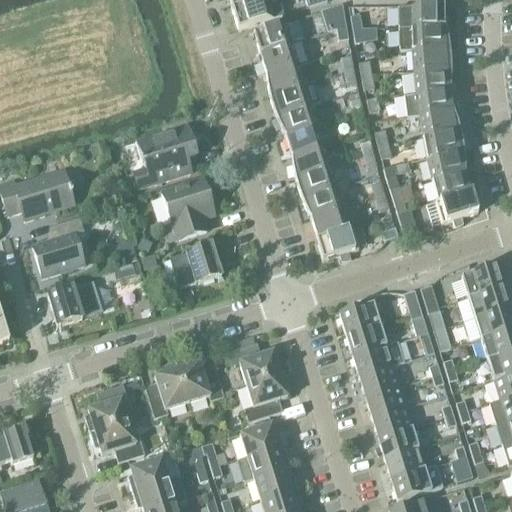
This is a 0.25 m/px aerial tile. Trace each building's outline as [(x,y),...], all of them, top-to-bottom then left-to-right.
[(219,0),(227,0),(231,11),(267,0),(266,0),(219,0)] [(267,0),(231,11),(237,33),(273,22),(283,18),(277,0),(267,0)] [(325,0),(303,0),(307,11),(327,4),(325,0)] [(320,15),(326,35),(335,32),(345,30),(341,8),(320,15)] [(397,10),(398,34),(443,30),(443,9),(397,10)] [(349,20),(352,38),(362,36),(359,18),(349,20)] [(253,36),(259,57),(291,47),(285,26),(253,36)] [(335,32),(326,35),(327,36),(335,33),(337,45),(347,43),(345,30),(335,32)] [(399,55),(411,55),(448,51),(447,44),(445,37),(443,30),(398,34),(399,55)] [(362,36),(352,38),(354,47),(364,46),(362,36)] [(259,57),(265,77),(266,77),(298,68),(291,47),(259,57)] [(411,55),(413,75),(450,72),(449,65),(449,58),(448,51),(411,55)] [(340,61),(343,76),(351,73),(353,73),(350,59),(340,61)] [(357,67),(360,80),(370,78),(367,65),(357,67)] [(267,92),(269,99),(304,88),(298,68),(266,77),(265,77),(266,84),(267,92)] [(413,75),(415,98),(448,93),(449,94),(449,87),(450,79),(450,72),(413,75)] [(351,73),(343,76),(345,88),(355,87),(353,73),(351,73)] [(370,78),(360,80),(363,94),(373,92),(370,78)] [(273,113),(275,120),(311,109),(304,88),(269,99),(270,106),(273,113)] [(406,121),(418,120),(451,114),(452,113),(449,94),(448,93),(415,98),(403,100),(406,121)] [(365,103),(368,117),(378,115),(375,101),(365,103)] [(349,104),(352,118),(362,115),(359,102),(349,104)] [(281,134),(285,140),(317,130),(311,109),(275,120),(278,127),(281,134)] [(418,120),(422,141),(458,134),(456,127),(454,120),(452,113),(451,114),(418,120)] [(362,115),(352,118),(356,131),(365,129),(362,115)] [(285,140),(291,160),(323,150),(321,141),(326,140),(323,128),(317,130),(285,140)] [(142,164),(141,165),(142,168),(143,168),(145,173),(132,177),(137,193),(190,176),(186,163),(195,160),(186,130),(151,141),(151,142),(137,146),(142,164)] [(373,136),(376,149),(386,147),(383,134),(373,136)] [(422,141),(426,162),(462,155),(461,148),(460,141),(458,134),(422,141)] [(359,147),(363,160),(372,157),(369,144),(359,147)] [(386,147),(376,149),(380,163),(390,160),(386,147)] [(293,174),(294,182),(330,170),(323,150),(291,160),(291,167),(293,174)] [(426,162),(431,184),(463,176),(464,176),(464,169),(463,162),(462,155),(426,162)] [(372,157),(363,160),(366,173),(376,171),(372,157)] [(298,196),(301,203),(336,192),(330,170),(294,182),(296,189),(298,196)] [(73,209),(72,206),(69,196),(71,196),(70,191),(67,192),(62,175),(61,175),(62,176),(14,191),(12,185),(0,188),(0,198),(7,220),(20,216),(23,225),(24,225),(23,223),(72,208),(72,209),(73,209)] [(431,184),(436,204),(436,205),(469,196),(469,195),(464,176),(463,176),(431,184)] [(384,181),(388,194),(398,191),(394,178),(384,181)] [(209,220),(198,184),(160,196),(171,232),(174,231),(178,243),(206,235),(202,222),(209,220)] [(370,189),(374,203),(384,200),(380,186),(370,189)] [(398,191),(388,194),(393,207),(402,204),(400,198),(410,195),(408,188),(398,191)] [(307,216),(310,223),(343,213),(336,192),(301,203),(304,210),(307,216)] [(436,205),(436,204),(434,205),(441,227),(451,224),(454,232),(456,231),(458,230),(461,229),(459,222),(477,216),(470,195),(469,195),(469,196),(436,205)] [(384,200),(374,203),(378,215),(388,212),(384,200)] [(395,215),(400,230),(403,239),(416,235),(409,211),(395,215)] [(310,223),(317,242),(317,243),(349,233),(349,232),(343,213),(310,223)] [(31,250),(41,282),(83,269),(74,237),(83,235),(79,221),(47,231),(51,244),(31,250)] [(381,236),(384,245),(397,241),(394,231),(381,236)] [(317,243),(317,242),(315,243),(322,264),(340,259),(342,266),(345,265),(349,265),(350,264),(347,256),(358,253),(351,232),(349,232),(349,233),(317,243)] [(125,244),(119,257),(127,261),(133,249),(125,244)] [(217,284),(224,282),(220,271),(217,272),(210,248),(185,256),(185,258),(170,263),(178,290),(194,285),(194,288),(217,281),(217,284)] [(140,264),(143,273),(156,269),(153,260),(140,264)] [(112,273),(115,282),(124,280),(125,285),(142,280),(138,265),(112,273)] [(460,280),(467,301),(501,291),(495,269),(460,280)] [(245,278),(247,288),(257,285),(254,275),(245,278)] [(81,321),(100,315),(92,288),(72,293),(71,291),(46,299),(54,323),(51,324),(54,335),(60,333),(59,330),(81,323),(81,321)] [(419,292),(427,318),(438,315),(430,289),(419,292)] [(467,301),(473,322),(508,311),(501,291),(467,301)] [(410,324),(421,320),(413,294),(402,298),(410,324)] [(338,318),(345,339),(379,329),(372,307),(338,318)] [(473,322),(480,343),(511,332),(511,325),(508,311),(473,322)] [(0,348),(8,346),(6,339),(7,338),(0,317),(0,348)] [(418,340),(427,337),(424,328),(421,320),(410,324),(416,340),(418,340)] [(429,326),(432,336),(441,333),(438,323),(429,326)] [(345,339),(351,360),(386,349),(379,329),(345,339)] [(511,332),(480,343),(486,363),(511,355),(511,332)] [(441,333),(432,336),(435,346),(444,343),(441,333)] [(427,337),(418,340),(424,359),(433,356),(427,337)] [(252,339),(230,346),(233,355),(254,348),(252,339)] [(358,381),(392,370),(403,366),(397,346),(386,349),(351,360),(358,381)] [(238,368),(245,389),(284,377),(281,367),(276,367),(273,356),(260,359),(256,348),(254,348),(233,355),(230,356),(234,369),(238,368)] [(511,355),(486,363),(493,384),(511,377),(511,355)] [(442,366),(445,376),(454,374),(451,363),(442,366)] [(213,369),(201,373),(199,366),(187,370),(184,365),(165,371),(165,376),(153,380),(155,387),(143,391),(153,422),(167,418),(165,414),(208,400),(209,405),(223,401),(213,369)] [(428,370),(431,381),(440,378),(436,368),(428,370)] [(358,381),(364,401),(398,391),(392,370),(358,381)] [(454,374),(445,376),(448,386),(457,383),(454,374)] [(284,377),(245,389),(252,410),(243,413),(247,426),(281,416),(277,404),(287,401),(283,389),(287,386),(284,377)] [(511,377),(493,384),(499,404),(511,400),(511,377)] [(440,378),(431,381),(434,390),(443,388),(440,378)] [(232,392),(230,387),(225,384),(219,386),(222,395),(232,392)] [(86,428),(89,438),(128,426),(121,404),(126,403),(122,389),(96,397),(100,409),(87,413),(90,425),(86,428)] [(364,401),(370,422),(405,411),(398,391),(364,401)] [(488,408),(495,428),(511,423),(511,400),(499,404),(488,408)] [(455,407),(458,418),(466,415),(463,405),(455,407)] [(440,412),(444,422),(452,419),(449,409),(440,412)] [(370,422),(377,442),(411,432),(405,411),(370,422)] [(466,415),(458,418),(461,427),(469,425),(466,415)] [(452,419),(444,422),(447,432),(455,429),(452,419)] [(511,423),(495,428),(501,449),(511,445),(511,423)] [(128,426),(89,438),(92,447),(97,447),(101,459),(114,455),(117,467),(143,459),(139,445),(135,447),(128,426)] [(25,440),(28,439),(25,428),(19,430),(20,433),(2,438),(2,441),(0,441),(0,468),(10,465),(11,469),(32,462),(25,440)] [(239,438),(246,461),(283,450),(280,440),(275,440),(271,428),(239,438)] [(377,442),(383,463),(418,452),(411,432),(377,442)] [(511,445),(501,449),(508,471),(511,469),(511,445)] [(467,449),(471,459),(479,456),(476,446),(467,449)] [(211,447),(200,450),(203,459),(206,458),(207,462),(215,459),(211,447)] [(167,448),(159,450),(162,461),(171,459),(167,448)] [(243,486),(253,483),(285,473),(281,462),(286,459),(283,450),(246,461),(237,464),(243,486)] [(453,453),(456,463),(465,460),(462,450),(453,453)] [(383,463),(390,484),(424,473),(418,452),(383,463)] [(479,456),(471,459),(474,469),(482,466),(479,456)] [(128,487),(131,497),(180,482),(173,459),(129,472),(133,484),(128,487)] [(207,462),(210,472),(218,470),(215,459),(207,462)] [(465,460),(456,463),(459,473),(468,470),(465,460)] [(193,466),(196,477),(204,474),(201,464),(193,466)] [(218,470),(210,472),(213,482),(221,479),(218,470)] [(253,483),(259,505),(296,493),(293,484),(288,484),(285,473),(253,483)] [(424,473),(390,484),(396,505),(431,494),(424,473)] [(204,474),(196,477),(199,486),(207,484),(204,474)] [(141,511),(157,511),(175,507),(186,503),(180,482),(131,497),(134,506),(140,506),(141,511)] [(42,498),(43,498),(43,496),(42,497),(38,485),(0,496),(0,501),(3,511),(47,511),(46,508),(45,508),(42,498)] [(259,505),(261,511),(296,511),(295,505),(299,502),(296,493),(259,505)] [(472,502),(474,511),(483,509),(480,499),(472,502)] [(220,505),(222,511),(231,511),(229,503),(220,505)]
